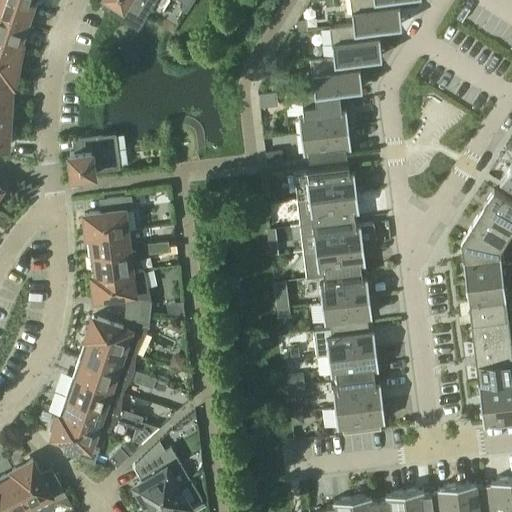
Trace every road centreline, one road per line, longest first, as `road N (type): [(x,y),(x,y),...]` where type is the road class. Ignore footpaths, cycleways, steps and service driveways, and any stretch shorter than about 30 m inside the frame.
road 1 (residential): [(409,270),(389,92),(395,67),(436,0)]
road 2 (residential): [(5,409),(49,337),(57,296),(54,186)]
road 3 (residential): [(511,90),(409,270)]
road 4 (residential): [(54,186),(49,87),(74,0)]
road 5 (residential): [(409,270),(429,422),(441,441)]
road 6 (residential): [(105,511),(5,409)]
road 7 (residential): [(321,470),(441,441)]
